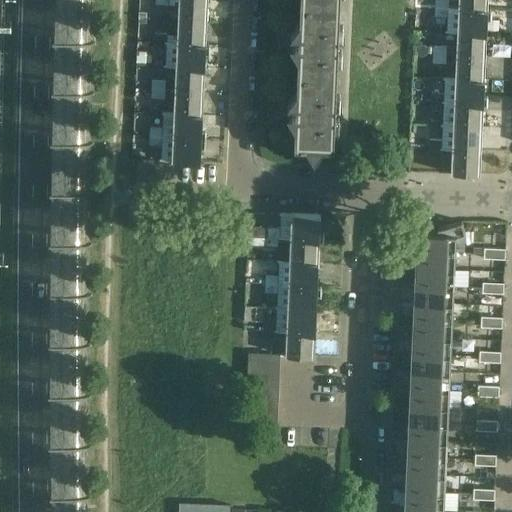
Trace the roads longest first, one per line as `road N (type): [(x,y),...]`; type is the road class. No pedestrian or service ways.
road 1 (motorway): [(42,511),(37,261),(45,0)]
road 2 (residential): [(368,511),(369,431),(356,400),(366,197)]
road 3 (residential): [(240,190),(247,0)]
road 4 (residential): [(366,197),(511,196)]
road 5 (residential): [(240,190),(366,197)]
